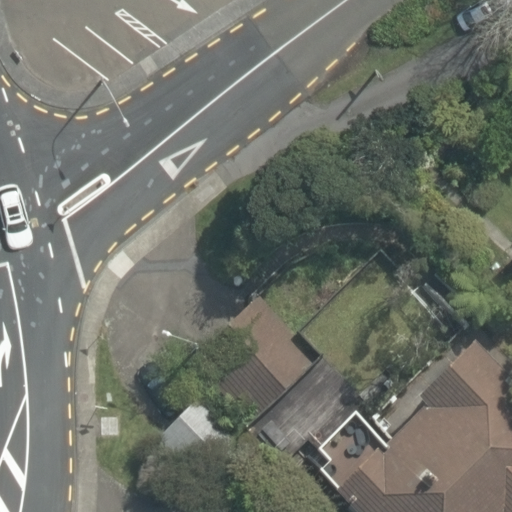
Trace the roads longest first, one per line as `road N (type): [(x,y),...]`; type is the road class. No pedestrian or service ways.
road 1 (residential): [(9,244),(379,0)]
road 2 (secondary): [(9,244),(14,484),(6,511)]
road 3 (unknown): [(258,80),(404,60),(511,32)]
